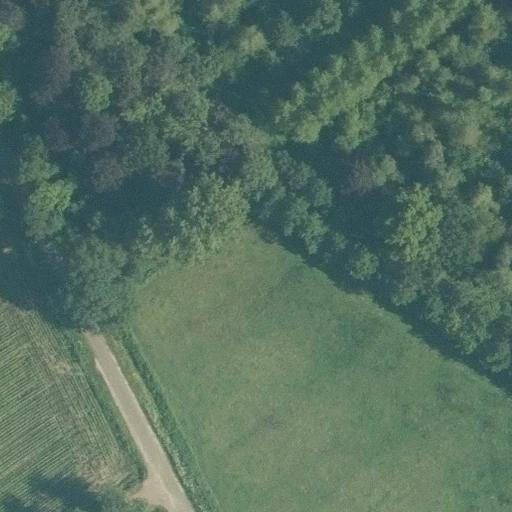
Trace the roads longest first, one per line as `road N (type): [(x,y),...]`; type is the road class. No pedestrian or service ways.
road 1 (track): [(511,343),(5,0)]
road 2 (unclassified): [(188,511),(0,143)]
